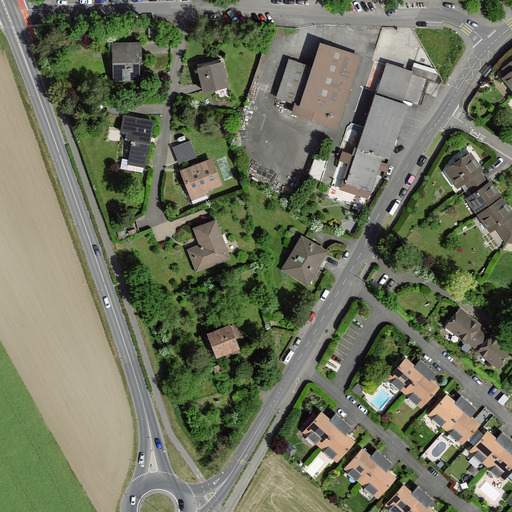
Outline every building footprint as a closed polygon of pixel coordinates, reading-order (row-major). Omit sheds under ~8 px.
[(293,60),(278,104),(342,125),(368,43),(328,30),(316,68),(293,60)] [(142,41),(115,42),(116,81),(144,80),(142,41)] [(412,70),(373,57),(324,198),(362,211),(381,155),(389,158),(419,72),(436,78),(445,51),(421,43),(412,70)] [(231,88),(223,59),(200,66),(208,94),(231,88)] [(147,171),(155,120),(128,115),(126,131),(136,133),(130,168),(147,171)] [(176,145),(182,162),(200,156),(194,139),(176,145)] [(511,205),(472,151),(447,169),(501,241),(511,242),(511,205)] [(316,156),(312,175),(326,179),(331,160),(316,156)] [(217,158),(184,171),(195,199),(228,186),(217,158)] [(203,245),(190,250),(199,273),(234,260),(219,220),(197,228),(203,245)] [(332,252),(305,236),(284,271),(311,287),(332,252)] [(479,323),(459,308),(445,326),(498,366),(511,348),(491,333),(489,335),(477,326),(479,323)] [(236,324),(212,333),(222,359),(245,350),(236,324)] [(415,364),(407,357),(389,377),(422,405),(439,387),(430,379),(436,372),(420,358),(415,364)] [(456,401),(447,393),(431,413),(465,442),(482,422),(472,414),(477,409),(461,395),(456,401)] [(331,422),(321,413),(304,433),(339,462),(355,442),(347,435),(352,429),(336,415),(331,422)] [(498,437),(488,429),(471,448),(505,477),(511,468),(511,439),(503,432),(498,437)] [(371,456),(362,448),(345,467),(379,496),(396,476),(387,469),(392,463),(377,450),(371,456)] [(413,492),(403,484),(386,503),(395,511),(434,511),(427,506),(433,499),(418,486),(413,492)]
